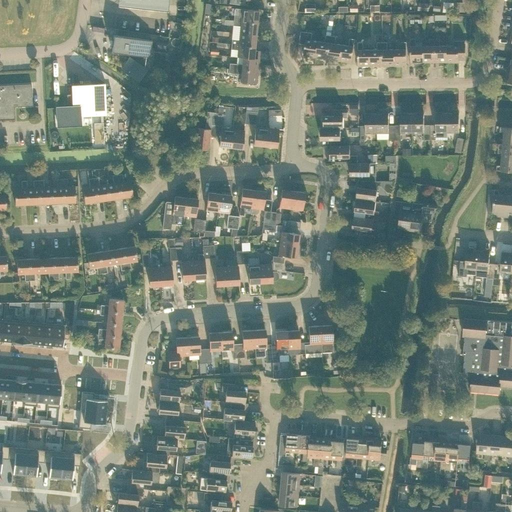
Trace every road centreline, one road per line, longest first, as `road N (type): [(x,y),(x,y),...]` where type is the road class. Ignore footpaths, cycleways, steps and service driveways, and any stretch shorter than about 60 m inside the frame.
road 1 (residential): [(0,231),(118,226),(174,177),(284,171),(298,162)]
road 2 (unclassified): [(137,375),(141,342),(156,320),(307,304),(318,288),(324,237)]
road 3 (residential): [(511,415),(466,426),(299,415),(280,421)]
road 4 (residential): [(297,85),(484,80)]
road 5 (unclassified): [(88,511),(93,487),(127,440),(137,375)]
road 6 (unclassified): [(0,55),(70,46),(85,0)]
